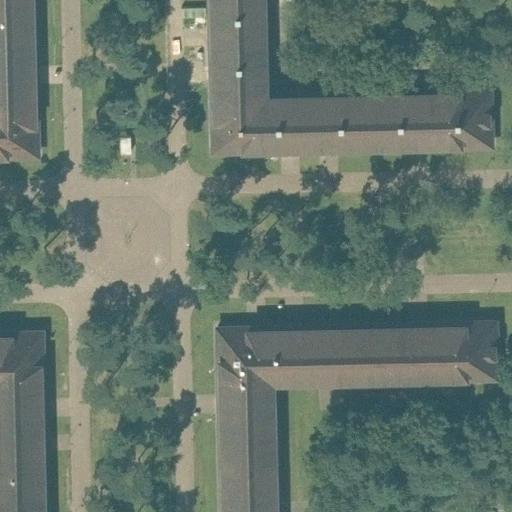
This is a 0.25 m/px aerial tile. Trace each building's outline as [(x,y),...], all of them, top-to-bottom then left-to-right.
[(0,0),(0,154),(37,154),(34,0),(0,0)] [(491,143),(489,87),(268,92),(265,0),(209,0),(212,150),(491,143)] [(120,135),(121,152),(132,151),(132,135),(120,135)] [(217,326),(220,511),(276,511),(274,381),(496,376),(495,320),(217,326)] [(0,511),(45,511),(41,330),(0,330),(0,511)]
